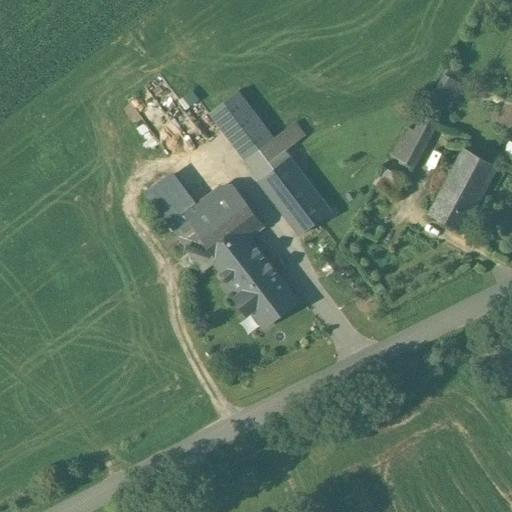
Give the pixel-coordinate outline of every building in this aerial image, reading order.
[(450,108),(465,83),(449,73),(434,98),(450,108)] [(275,139),(239,92),(210,114),(246,162),(275,139)] [(423,117),(400,160),(414,168),(437,125),(423,117)] [(464,149),(430,214),(462,231),(496,167),(464,149)] [(330,213),(289,159),(260,181),(301,235),(330,213)] [(405,180),(382,168),(373,184),(396,196),(405,180)] [(188,213),(163,179),(156,184),(146,192),(190,251),(205,271),(215,263),(218,261),(189,222),(197,216),(207,229),(220,220),(210,206),(235,187),(221,187),(188,213)] [(235,187),(210,206),(220,220),(207,229),(197,216),(189,222),(218,261),(248,239),(264,226),(235,187)] [(218,261),(215,263),(240,296),(241,297),(274,272),(248,239),(218,261)] [(296,302),(274,272),(241,297),(240,296),(235,299),(247,314),(252,311),(264,327),(296,302)]
